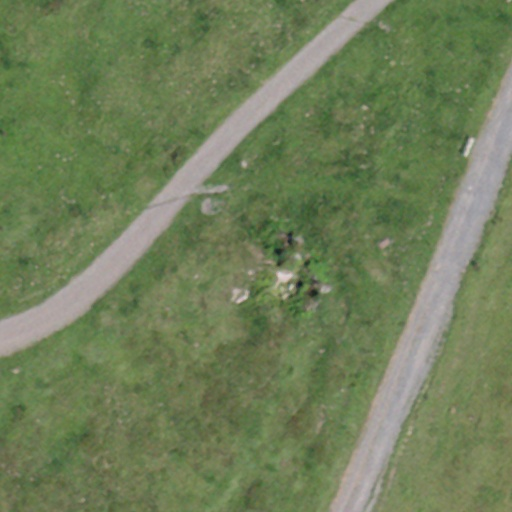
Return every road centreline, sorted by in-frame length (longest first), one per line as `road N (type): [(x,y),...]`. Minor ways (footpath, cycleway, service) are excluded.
road 1 (track): [(0,336),(72,296),(376,0)]
road 2 (track): [(338,511),(511,104)]
